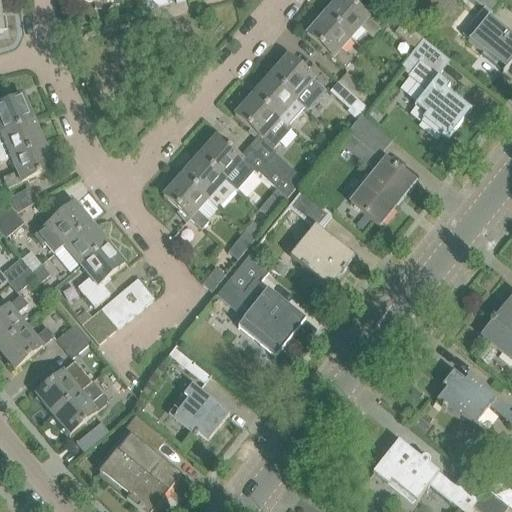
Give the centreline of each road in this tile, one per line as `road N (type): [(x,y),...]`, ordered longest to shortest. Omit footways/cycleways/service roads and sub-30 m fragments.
road 1 (unclassified): [(245,511),(511,176)]
road 2 (residential): [(45,56),(114,189),(288,0)]
road 3 (unknown): [(114,189),(164,285),(165,303),(109,352)]
